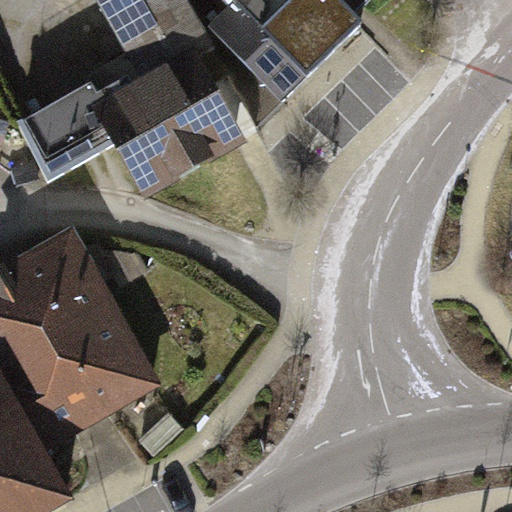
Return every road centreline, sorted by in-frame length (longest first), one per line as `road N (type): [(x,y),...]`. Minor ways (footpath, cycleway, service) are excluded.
road 1 (unclassified): [(408,445),(383,363),(374,284),(387,221),(421,164),(511,53)]
road 2 (secondary): [(408,445),(270,511)]
